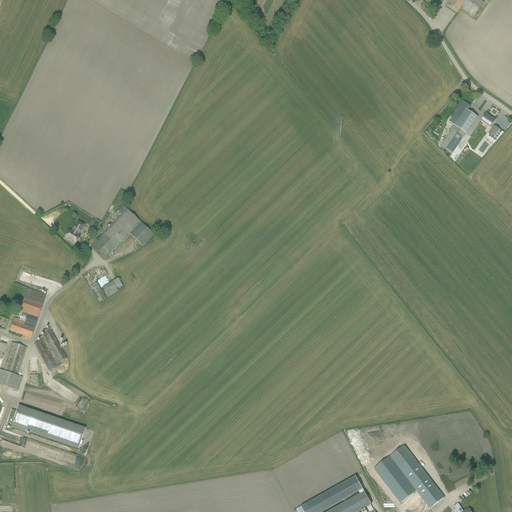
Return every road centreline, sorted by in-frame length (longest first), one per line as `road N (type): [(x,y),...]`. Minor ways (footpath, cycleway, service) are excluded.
road 1 (unclassified): [(511,114),(466,80),(407,0)]
road 2 (unclassified): [(0,332),(31,341),(47,302),(83,271)]
